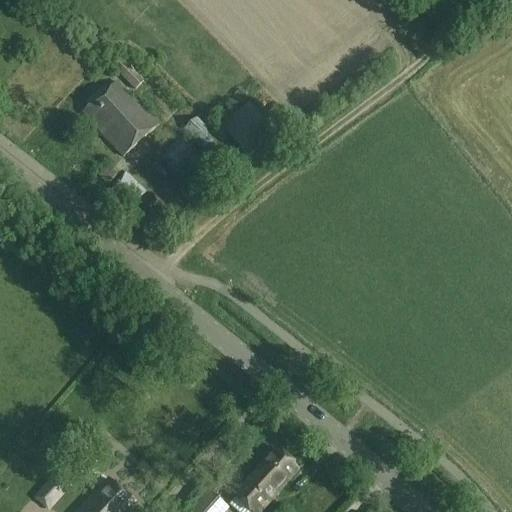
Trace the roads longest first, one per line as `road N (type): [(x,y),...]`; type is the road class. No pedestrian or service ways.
road 1 (tertiary): [(419,511),(276,384),(0,164)]
road 2 (track): [(150,283),(182,239),(424,57),(465,0)]
